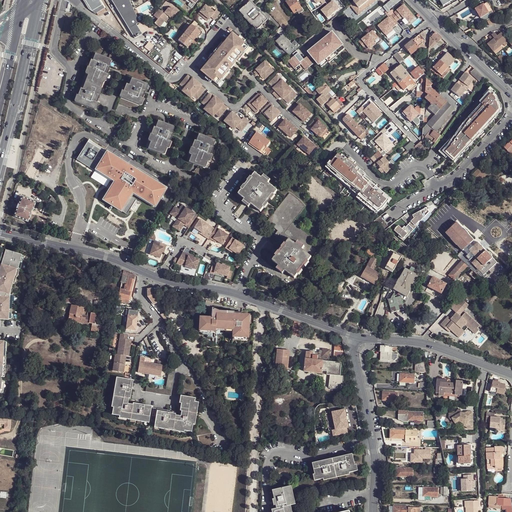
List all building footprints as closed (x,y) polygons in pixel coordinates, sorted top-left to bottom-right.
[(99,0),(82,0),(86,5),(97,14),(105,9),(99,0)] [(132,4),(130,0),(112,0),(130,29),(137,40),(144,36),(138,27),(141,25),(140,22),(132,4)] [(298,11),(303,8),(299,1),(299,0),(288,0),(287,1),(295,13),(298,11)] [(356,11),(368,0),(356,0),(351,4),(356,11)] [(360,14),(377,0),(368,0),(356,11),(360,14)] [(268,19),(261,11),(259,8),(258,8),(251,1),(245,7),(247,8),(243,12),(246,16),(245,17),(252,24),(253,23),(256,26),(260,23),(262,25),(268,19)] [(487,3),(475,10),(483,23),(489,20),(492,19),(494,18),(496,17),(492,12),(487,3)] [(205,4),(200,11),(209,18),(211,16),(214,19),(220,12),(216,9),(214,12),(205,4)] [(404,5),(392,15),(397,20),(402,16),(404,18),(406,17),(409,21),(415,17),(404,5)] [(178,10),(174,7),(168,7),(166,10),(165,11),(163,12),(161,10),(159,8),(154,15),(158,18),(155,22),(160,26),(165,20),(166,21),(169,17),(171,19),(178,10)] [(200,11),(198,13),(207,20),(209,18),(200,11)] [(389,17),(379,26),(385,34),(393,28),(399,23),(397,20),(392,15),(389,17)] [(451,18),(457,24),(460,20),(455,16),(451,18)] [(191,24),(178,40),(181,42),(184,45),(187,47),(189,45),(192,47),(196,42),(193,40),(200,32),(191,24)] [(373,31),(360,42),(363,46),(366,44),(368,46),(374,41),(375,40),(374,39),(377,36),(373,31)] [(439,42),(443,37),(436,31),(432,36),(439,42)] [(321,42),(308,52),(322,68),(346,48),(332,32),(326,37),(329,41),(324,45),(321,42)] [(231,68),(236,62),(234,60),(243,50),(245,52),(249,46),(244,42),(242,40),(234,33),(225,44),(212,60),(211,60),(202,70),(218,83),(223,78),(221,76),(230,66),(231,68)] [(423,43),(426,40),(424,37),(420,33),(414,38),(414,39),(420,45),(423,43)] [(488,42),(489,43),(488,44),(494,51),(503,44),(508,40),(507,39),(502,33),(500,35),(499,33),(497,35),(495,33),(489,38),(491,40),(488,42)] [(286,51),(293,44),(283,34),(277,41),(286,51)] [(431,37),(430,42),(430,45),(430,48),(432,46),(438,44),(437,43),(431,37)] [(417,50),(421,46),(420,45),(414,39),(406,46),(412,54),(417,50)] [(212,60),(225,44),(222,42),(209,58),(211,60),(212,60)] [(239,60),(245,52),(243,50),(234,60),(236,62),(238,59),(239,60)] [(398,51),(394,55),(401,63),(405,60),(398,51)] [(456,59),(448,52),(441,60),(442,61),(439,64),(438,63),(434,67),(442,75),(449,66),(456,59)] [(96,54),(94,53),(83,81),(84,81),(81,88),(83,88),(88,75),(87,74),(92,60),(93,61),(96,54)] [(289,61),(294,68),(300,63),(304,68),(308,64),(310,67),(313,64),(307,56),(303,59),(298,53),(289,61)] [(79,95),(76,102),(94,109),(97,102),(96,102),(99,95),(97,94),(100,87),(99,87),(101,80),(104,81),(107,74),(110,68),(108,66),(110,59),(96,54),(93,61),(92,60),(87,74),(88,75),(83,88),(81,88),(78,95),(79,95)] [(265,61),(255,71),(258,74),(260,72),(266,78),(274,70),(265,61)] [(384,63),(379,67),(387,77),(391,73),(391,72),(384,63)] [(410,74),(402,64),(391,72),(391,73),(396,78),(397,80),(400,83),(406,78),(410,74)] [(229,70),(231,68),(230,66),(221,76),(223,78),(224,78),(230,71),(229,70)] [(444,76),(451,68),(449,66),(442,75),(444,76)] [(418,79),(425,74),(419,67),(412,73),(418,79)] [(480,81),(484,76),(475,69),(472,71),(471,72),(472,73),(471,74),(480,81)] [(466,72),(460,80),(462,81),(469,87),(475,79),(466,72)] [(391,73),(387,77),(391,82),(396,78),(391,73)] [(100,87),(97,94),(99,95),(100,95),(103,88),(102,88),(105,81),(105,82),(108,75),(107,74),(104,81),(101,80),(99,87),(100,87)] [(188,74),(180,83),(185,86),(182,89),(187,93),(197,80),(194,78),(194,79),(192,78),(188,74)] [(410,74),(406,78),(410,83),(412,81),(415,84),(417,83),(417,82),(410,74)] [(278,75),(270,82),(275,87),(274,88),(276,90),(273,92),(276,95),(288,84),(278,75)] [(129,86),(132,79),(129,77),(124,91),(125,92),(127,85),(129,86)] [(401,85),(405,90),(407,88),(411,84),(410,83),(406,78),(400,83),(401,85)] [(436,114),(447,102),(431,86),(433,83),(427,78),(427,79),(426,92),(428,94),(426,97),(433,103),(428,108),(436,114)] [(124,91),(121,98),(114,114),(128,119),(134,121),(139,105),(142,99),(143,99),(145,92),(144,91),(146,84),(132,79),(129,86),(127,85),(125,92),(124,91)] [(427,79),(423,79),(422,84),(421,92),(418,91),(417,96),(426,97),(426,94),(426,92),(427,79)] [(200,83),(197,80),(187,93),(191,96),(193,94),(198,97),(205,88),(201,85),(199,84),(200,83)] [(407,88),(410,91),(416,86),(415,84),(412,81),(410,83),(411,84),(407,88)] [(462,81),(459,84),(466,90),(467,90),(469,87),(462,81)] [(326,102),(333,97),(329,92),(332,90),(328,84),(326,85),(324,83),(317,89),(320,94),(316,97),(318,99),(316,100),(322,106),(326,102)] [(459,84),(457,83),(451,90),(460,97),(466,90),(459,84)] [(288,84),(276,95),(279,99),(282,96),(284,98),(284,97),(289,102),(297,94),(288,84)] [(307,86),(305,88),(313,96),(315,94),(307,86)] [(449,156),(454,161),(468,146),(467,146),(472,140),(482,129),(482,128),(487,123),(492,117),(493,117),(498,112),(497,112),(501,107),(497,96),(491,90),(480,101),(482,103),(479,106),(480,107),(470,118),(470,117),(464,123),(466,124),(456,135),(455,135),(447,144),(448,145),(443,150),(449,156)] [(210,92),(203,101),(207,104),(205,107),(209,111),(219,98),(217,96),(216,97),(214,96),(210,92)] [(260,93),(249,102),(253,107),(255,104),(259,108),(268,100),(264,95),(263,96),(260,93)] [(333,97),(326,102),(335,112),(344,104),(336,96),(334,98),(333,97)] [(222,100),(219,98),(209,111),(213,114),(215,111),(220,115),(227,106),(223,103),(221,101),(222,100)] [(272,102),(262,111),(266,114),(267,113),(271,117),(273,120),(277,115),(281,112),(279,109),(277,110),(273,106),(274,105),(272,102)] [(362,105),(357,111),(360,114),(363,110),(375,121),(383,114),(372,102),(365,108),(362,105)] [(427,124),(423,128),(423,133),(423,135),(425,136),(429,131),(431,128),(437,132),(439,129),(445,122),(444,121),(455,108),(447,102),(436,114),(427,124)] [(300,104),(294,111),(305,120),(311,113),(300,104)] [(412,104),(405,111),(408,115),(407,117),(408,117),(411,121),(413,119),(417,116),(420,113),(412,104)] [(233,109),(225,119),(231,125),(229,127),(232,130),(237,125),(242,129),(249,120),(244,116),(241,119),(235,113),(236,112),(233,109)] [(468,146),(454,161),(455,162),(474,141),(484,130),(494,119),(499,113),(498,112),(493,117),(492,117),(487,123),(482,128),(482,129),(472,140),(467,146),(468,146)] [(344,118),(344,119),(362,139),(367,135),(366,133),(365,132),(365,131),(349,114),(344,118)] [(134,121),(128,119),(126,125),(133,127),(135,122),(134,121)] [(286,119),(280,126),(291,136),(295,132),(297,129),(286,119)] [(151,140),(148,148),(163,154),(165,147),(167,147),(170,140),(171,140),(173,134),(172,133),(171,133),(173,125),(158,120),(156,127),(155,127),(152,133),(149,140),(151,140)] [(328,128),(319,120),(312,128),(320,136),(328,128)] [(439,139),(442,135),(437,132),(431,128),(429,131),(432,134),(439,139)] [(432,134),(429,131),(425,136),(423,135),(428,139),(429,138),(432,134)] [(257,132),(250,142),(262,150),(266,145),(268,146),(271,142),(257,132)] [(191,154),(189,161),(203,166),(206,160),(208,160),(210,152),(211,153),(214,146),(212,146),(211,145),(214,139),(199,133),(196,140),(193,147),(190,154),(191,154)] [(432,134),(429,138),(436,142),(439,139),(432,134)] [(428,139),(423,135),(422,139),(421,140),(417,145),(416,147),(418,149),(428,139)] [(301,147),(301,148),(309,155),(316,147),(304,136),(298,144),(301,147)] [(89,140),(78,158),(96,169),(109,177),(115,181),(104,200),(127,214),(137,199),(132,196),(134,193),(157,206),(168,189),(89,140)] [(406,147),(410,151),(412,150),(416,147),(417,145),(413,141),(406,147)] [(46,157),(51,150),(38,142),(34,149),(46,157)] [(249,143),(261,152),(262,150),(250,142),(249,143)] [(266,145),(262,150),(268,155),(272,149),(268,146),(266,145)] [(380,158),(383,155),(381,152),(379,150),(374,154),(379,159),(380,158)] [(395,164),(398,168),(415,153),(412,150),(410,151),(395,164)] [(345,158),(339,153),(332,161),(329,165),(332,167),(330,169),(351,186),(353,184),(356,187),(356,186),(362,191),(359,194),(358,196),(367,203),(369,201),(380,210),(383,208),(384,209),(388,204),(387,203),(388,200),(390,198),(384,194),(385,192),(376,185),(371,180),(365,175),(365,174),(360,170),(361,168),(355,163),(349,158),(346,156),(345,158)] [(376,162),(378,164),(382,167),(378,170),(382,173),(385,171),(387,172),(390,169),(391,168),(394,170),(397,168),(393,164),(392,164),(384,156),(381,159),(380,158),(379,159),(376,162)] [(361,168),(360,170),(365,174),(365,175),(371,180),(376,185),(378,183),(372,178),(373,178),(366,173),(367,173),(361,168)] [(109,177),(96,169),(91,177),(104,185),(109,177)] [(269,181),(263,177),(262,178),(255,173),(251,178),(253,179),(243,191),(242,190),(239,195),(245,200),(244,201),(250,206),(251,205),(261,212),(264,208),(263,207),(272,195),(274,196),(278,191),(268,183),(269,181)] [(359,194),(362,191),(356,186),(356,187),(353,184),(351,186),(351,187),(359,194)] [(386,192),(385,192),(384,194),(390,198),(388,200),(389,201),(393,197),(386,192)] [(302,202),(290,193),(268,221),(278,230),(275,234),(286,243),(290,239),(296,243),(298,242),(304,248),(303,249),(312,256),(318,249),(312,244),(316,239),(293,221),(305,206),(302,202)] [(37,203),(22,197),(19,204),(18,204),(17,209),(14,217),(29,223),(37,203)] [(377,212),(380,210),(369,201),(367,203),(377,212)] [(197,215),(182,205),(179,209),(177,208),(173,215),(178,219),(175,223),(182,227),(184,224),(185,223),(186,224),(186,225),(189,228),(197,215)] [(411,221),(409,223),(414,228),(417,226),(416,224),(420,220),(430,211),(427,208),(413,214),(415,217),(411,221)] [(212,227),(200,219),(194,228),(200,231),(203,233),(202,234),(206,237),(212,227)] [(489,251),(479,241),(473,247),(470,244),(474,240),(469,234),(463,227),(463,228),(457,222),(446,233),(451,239),(456,244),(451,249),(457,255),(461,259),(462,259),(462,260),(468,265),(472,269),(473,270),(475,268),(476,270),(484,279),(488,275),(486,273),(497,262),(493,258),(494,257),(492,255),(493,255),(493,253),(491,251),(489,251)] [(399,225),(395,229),(400,234),(399,235),(404,240),(414,228),(409,223),(406,226),(405,225),(403,228),(399,225)] [(212,227),(206,237),(209,239),(209,237),(215,229),(212,227)] [(228,235),(216,227),(215,229),(209,237),(213,240),(214,238),(223,244),(228,235)] [(384,244),(397,252),(403,243),(390,235),(384,244)] [(245,245),(232,237),(231,239),(226,247),(229,250),(230,248),(234,251),(239,254),(245,245)] [(290,239),(286,243),(288,244),(278,256),(277,255),(273,260),(279,265),(278,266),(285,271),(286,270),(295,277),(299,273),(298,272),(308,260),(309,261),(312,257),(312,256),(303,249),(304,248),(298,242),(296,243),(290,239)] [(167,245),(155,241),(150,255),(161,258),(163,251),(164,248),(166,249),(167,245)] [(286,243),(276,255),(277,255),(278,256),(288,244),(286,243)] [(366,253),(373,256),(373,257),(374,255),(378,248),(374,246),(372,249),(369,247),(366,253)] [(381,259),(384,251),(378,248),(374,255),(381,259)] [(22,255),(5,251),(0,267),(0,319),(8,320),(8,319),(8,314),(8,309),(9,295),(11,288),(10,288),(12,283),(13,276),(14,276),(16,270),(17,269),(21,256),(22,255)] [(394,270),(402,256),(395,252),(387,265),(394,269),(394,270)] [(183,254),(182,254),(177,264),(197,269),(200,259),(193,257),(186,255),(183,254)] [(374,270),(381,259),(374,255),(373,257),(373,256),(367,266),(374,270)] [(298,272),(299,273),(300,274),(310,262),(309,261),(308,260),(298,272)] [(468,265),(462,260),(450,274),(455,279),(464,268),(468,265)] [(230,267),(217,263),(216,267),(213,266),(210,273),(214,274),(215,272),(227,276),(228,276),(229,270),(230,267)] [(401,277),(406,269),(419,276),(422,270),(419,268),(417,271),(412,268),(411,269),(405,265),(399,276),(401,277)] [(470,274),(473,270),(472,269),(468,265),(464,268),(470,274)] [(367,266),(362,275),(376,283),(381,274),(374,270),(367,266)] [(407,298),(419,276),(406,269),(401,277),(394,290),(397,292),(402,295),(407,298)] [(475,278),(478,274),(473,270),(470,274),(475,278)] [(119,297),(129,299),(134,279),(128,277),(126,285),(121,283),(119,293),(119,297)] [(442,293),(447,284),(433,277),(432,280),(429,285),(428,286),(442,293)] [(447,296),(452,286),(447,284),(442,293),(447,296)] [(394,299),(388,301),(391,313),(404,309),(401,297),(394,299)] [(461,298),(451,308),(456,313),(456,312),(457,313),(467,303),(461,298)] [(469,305),(467,303),(457,313),(456,312),(456,313),(450,319),(448,317),(441,325),(446,329),(447,327),(451,331),(459,338),(465,331),(462,329),(465,325),(468,328),(476,334),(480,330),(478,328),(480,325),(466,312),(461,317),(460,316),(469,305)] [(89,322),(90,317),(86,316),(82,315),(84,306),(72,304),(68,320),(89,324),(89,322)] [(29,305),(29,312),(39,313),(40,305),(29,305)] [(136,330),(138,310),(129,309),(126,329),(136,330)] [(248,320),(249,310),(246,310),(237,309),(236,313),(230,311),(214,311),(211,311),(210,318),(199,317),(199,331),(200,331),(200,334),(206,335),(206,338),(218,338),(218,335),(232,336),(232,340),(247,340),(248,320)] [(90,317),(89,322),(92,323),(95,323),(96,313),(89,312),(86,311),(86,316),(90,317)] [(105,333),(106,326),(92,324),(91,331),(105,333)] [(301,328),(292,326),(290,334),(299,336),(301,328)] [(128,339),(128,335),(121,334),(118,354),(124,355),(125,355),(128,356),(130,345),(128,344),(129,339),(128,339)] [(342,345),(335,344),(334,358),(341,359),(342,346),(342,345)] [(392,347),(381,346),(380,360),(391,361),(392,354),(392,351),(392,347)] [(289,350),(278,348),(275,368),(287,369),(289,350)] [(319,352),(315,352),(315,353),(314,356),(319,356),(318,360),(323,361),(323,362),(322,371),(327,371),(327,374),(330,375),(329,387),(343,388),(344,375),(340,375),(342,362),(329,361),(330,349),(322,349),(322,350),(322,352),(319,352)] [(313,352),(307,351),(305,359),(318,360),(319,356),(314,356),(315,353),(313,353),(313,352)] [(124,355),(118,354),(115,354),(113,370),(123,372),(124,363),(123,363),(124,355)] [(138,372),(160,376),(161,373),(162,365),(144,362),(145,357),(140,356),(140,361),(138,372)] [(323,362),(323,361),(318,360),(305,359),(304,372),(322,373),(322,372),(323,362)] [(143,390),(169,394),(174,363),(168,362),(164,387),(145,384),(143,390)] [(426,373),(424,363),(416,363),(415,372),(426,373)] [(414,384),(415,375),(400,374),(399,383),(414,384)] [(117,414),(147,419),(149,405),(131,401),(131,403),(126,402),(127,397),(128,397),(131,378),(129,378),(116,376),(112,405),(110,413),(117,414)] [(439,380),(436,380),(435,394),(439,394),(439,397),(444,397),(444,401),(454,401),(454,396),(455,384),(439,383),(439,380)] [(499,382),(492,380),(491,389),(497,390),(497,393),(504,394),(506,387),(504,387),(505,384),(499,383),(499,382)] [(455,383),(455,384),(454,396),(461,396),(463,381),(457,381),(457,383),(455,383)] [(397,401),(397,393),(383,392),(382,400),(397,401)] [(182,429),(189,430),(190,422),(194,400),(192,400),(192,398),(193,398),(193,396),(180,394),(179,402),(178,409),(179,409),(178,414),(173,413),(173,412),(155,409),(154,417),(153,424),(182,429)] [(346,409),(326,413),(330,430),(333,429),(334,435),(348,432),(347,427),(349,427),(346,409)] [(454,413),(449,414),(448,417),(450,420),(453,420),(455,423),(459,421),(463,423),(464,426),(467,427),(467,428),(473,428),(473,412),(467,411),(467,412),(466,413),(465,413),(464,413),(463,413),(463,412),(462,412),(461,412),(460,413),(459,412),(460,411),(459,409),(457,410),(457,411),(454,413)] [(423,412),(408,412),(408,416),(408,420),(423,421),(423,412)] [(495,414),(486,414),(486,418),(490,418),(490,424),(490,429),(495,429),(499,430),(500,431),(505,431),(505,421),(503,421),(500,421),(500,419),(494,418),(495,414)] [(0,431),(7,429),(12,431),(12,419),(0,417),(0,431)] [(427,421),(427,430),(435,430),(435,422),(427,421)] [(390,429),(389,438),(404,439),(405,430),(390,429)] [(405,430),(404,439),(404,442),(416,443),(417,435),(417,431),(405,430)] [(461,438),(440,439),(440,443),(442,449),(442,452),(444,452),(455,452),(458,452),(458,451),(458,446),(455,446),(455,444),(461,444),(461,438)] [(487,460),(487,467),(495,467),(495,468),(502,468),(502,460),(500,460),(499,453),(502,453),(503,453),(503,448),(503,447),(501,447),(494,447),(494,448),(486,448),(486,460),(487,460)] [(431,451),(416,450),(415,454),(403,454),(403,462),(415,463),(415,458),(430,459),(431,451)] [(471,451),(458,451),(458,452),(458,464),(472,464),(471,451)] [(349,472),(356,471),(355,464),(353,453),(313,463),(315,473),(317,480),(323,478),(349,472)] [(413,477),(413,468),(396,468),(395,476),(413,477)] [(471,487),(475,487),(475,480),(472,480),(472,474),(463,475),(463,478),(457,479),(458,492),(471,491),(471,487)] [(291,511),(290,505),(291,504),(295,504),(290,485),(273,490),(275,498),(276,504),(277,508),(272,509),(272,511),(291,511)] [(438,497),(438,489),(423,488),(423,492),(419,492),(418,500),(424,501),(425,497),(438,497)] [(489,497),(488,506),(489,506),(496,506),(497,499),(498,498),(489,497)] [(497,499),(496,506),(505,507),(511,507),(510,500),(503,499),(498,498),(497,499)] [(464,511),(479,511),(479,499),(464,500),(464,511)]
